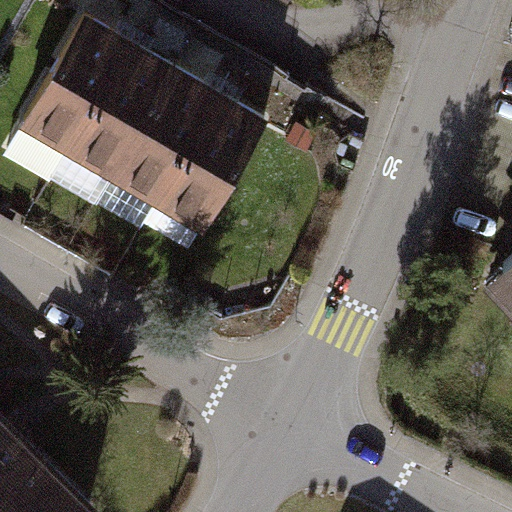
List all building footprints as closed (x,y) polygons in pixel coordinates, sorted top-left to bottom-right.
[(93,16),(11,157),(57,184),(139,43),(93,16)] [(139,43),(77,149),(122,175),(184,69),(139,43)] [(184,69),(122,175),(167,201),(229,95),(184,69)] [(229,95),(167,201),(212,228),(274,121),(229,95)] [(312,130),(298,123),(291,136),(305,144),(312,130)] [(0,408),(0,511),(100,511),(102,511),(31,441),(26,446),(10,430),(16,425),(0,408)]
